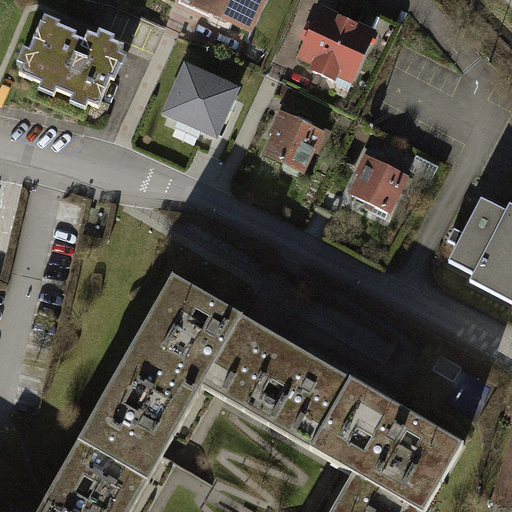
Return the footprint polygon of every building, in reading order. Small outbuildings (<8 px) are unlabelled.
[(177,0),(245,31),(259,0),(177,0)] [(371,35),(318,12),(295,60),(311,67),(308,73),(330,84),(333,77),(348,84),(371,35)] [(24,73),(21,78),(41,86),(37,95),(54,101),(58,93),(75,100),(71,109),(85,115),(89,105),(99,109),(110,82),(113,83),(118,73),(122,74),(127,62),(119,60),(122,53),(111,48),(113,43),(100,37),(97,43),(89,39),(85,48),(74,43),(75,39),(58,32),(60,27),(45,21),(31,55),(23,52),(16,69),(24,73)] [(183,63),(159,115),(215,140),(238,87),(183,63)] [(281,116),(261,156),(279,165),(276,171),(295,180),(318,134),(281,116)] [(366,159),(348,196),(366,205),(363,212),(382,221),(403,176),(366,159)] [(464,236),(454,231),(448,242),(459,248),(451,263),(474,276),(471,283),(511,304),(511,209),(510,209),(507,216),(481,203),(464,236)] [(169,279),(113,374),(132,385),(138,376),(159,388),(166,378),(196,395),(199,391),(220,403),(242,415),(251,397),(243,393),(256,369),(264,374),(281,343),(261,332),(169,279)] [(251,397),(242,415),(304,451),(315,432),(329,439),(342,416),(351,422),(368,392),(281,343),(264,374),(256,369),(243,393),(251,397)] [(113,374),(64,459),(82,469),(88,460),(113,474),(118,466),(146,482),(161,456),(166,447),(196,395),(166,378),(159,388),(138,376),(132,385),(113,374)] [(347,483),(375,499),(369,509),(374,511),(424,511),(463,446),(368,392),(351,422),(342,416),(329,439),(315,432),(304,451),(351,478),(347,483)] [(32,511),(128,511),(146,482),(118,466),(113,474),(88,460),(82,469),(64,459),(32,511)] [(511,477),(503,505),(511,508),(511,477)] [(374,511),(369,509),(375,499),(347,483),(330,511),(374,511)]
